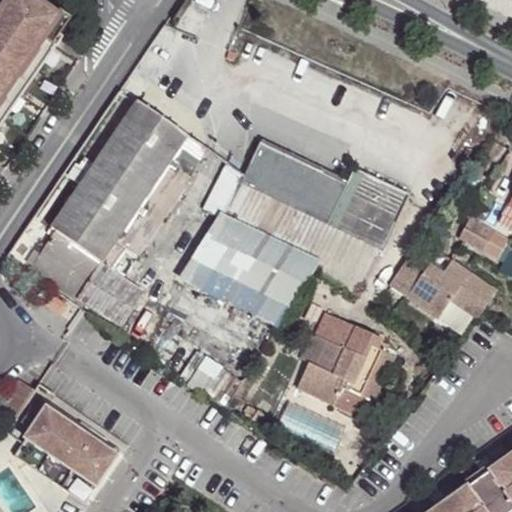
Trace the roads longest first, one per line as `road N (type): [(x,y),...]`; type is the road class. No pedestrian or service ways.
road 1 (residential): [(0,251),(162,0)]
road 2 (residential): [(155,0),(0,222)]
road 3 (tertiary): [(357,0),(501,57)]
